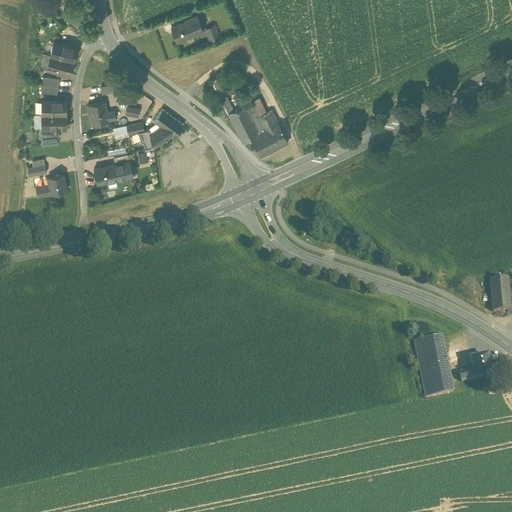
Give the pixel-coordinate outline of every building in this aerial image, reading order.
[(189,20),(172,27),(177,42),(186,38),(186,37),(203,30),(198,15),(188,19),(189,20)] [(214,24),(206,27),(211,41),(220,38),(214,24)] [(77,47),(54,41),(51,54),(74,60),(77,47)] [(74,60),(51,54),(47,67),(71,73),(74,60)] [(59,77),(43,75),(42,83),(58,85),(59,77)] [(243,142),(252,137),(266,129),(259,116),(252,100),(234,109),(218,77),(212,79),(243,142)] [(58,85),(42,83),(41,91),(57,93),(58,85)] [(103,93),(116,91),(114,83),(101,86),(103,93)] [(259,96),(252,100),(259,116),(267,112),(259,96)] [(66,100),(42,100),(42,113),(66,113),(66,100)] [(105,100),(88,104),(89,112),(91,112),(93,124),(109,120),(109,119),(107,111),(105,100)] [(141,108),(129,105),(127,114),(139,117),(141,108)] [(161,128),(151,135),(155,147),(178,131),(183,123),(162,108),(154,120),(158,123),(162,126),(161,128)] [(267,112),(259,116),(266,129),(252,137),(261,155),(288,141),(282,128),(283,128),(282,126),(281,127),(272,109),(267,112)] [(115,110),(107,111),(109,119),(116,118),(115,110)] [(66,113),(42,113),(42,127),(59,127),(66,127),(66,113)] [(142,122),(127,125),(129,134),(144,130),(142,122)] [(162,126),(158,123),(149,130),(139,132),(142,150),(155,147),(151,135),(161,128),(162,126)] [(129,134),(127,125),(114,128),(114,132),(103,133),(105,141),(129,136),(129,134)] [(39,137),(42,137),(58,135),(59,135),(59,127),(42,127),(40,127),(39,137)] [(58,135),(42,137),(43,145),(59,143),(58,135)] [(110,157),(128,153),(127,147),(108,150),(110,157)] [(138,153),(140,163),(148,161),(146,152),(138,153)] [(128,154),(114,157),(115,163),(116,164),(130,161),(128,154)] [(32,160),(34,166),(45,164),(44,158),(32,160)] [(115,163),(94,168),(97,184),(109,181),(117,179),(128,177),(126,170),(132,168),(130,161),(116,164),(115,163)] [(47,171),(45,164),(34,166),(28,168),(29,175),(47,171)] [(64,173),(48,176),(49,184),(36,187),(38,196),(67,190),(64,173)] [(117,179),(109,181),(111,188),(118,186),(117,179)] [(508,279),(490,280),(493,312),(511,310),(508,279)] [(441,336),(414,342),(425,398),(453,392),(441,336)] [(465,343),(452,348),(454,352),(467,347),(465,343)] [(488,356),(471,360),(473,370),(459,373),(461,382),(492,375),(488,356)]
